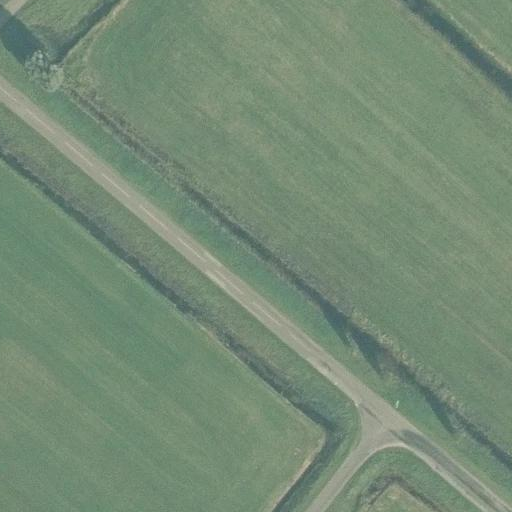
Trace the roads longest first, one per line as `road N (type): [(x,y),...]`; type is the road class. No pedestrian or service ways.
road 1 (tertiary): [(382,423),(0,92)]
road 2 (tertiary): [(490,511),(382,423)]
